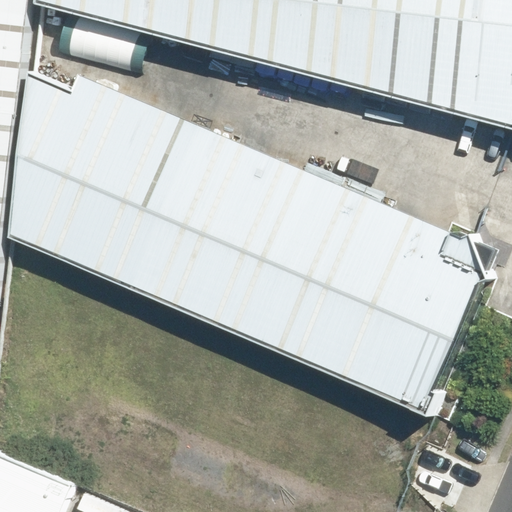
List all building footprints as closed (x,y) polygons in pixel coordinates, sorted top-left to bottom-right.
[(0,0),(0,6),(24,10),(24,0),(0,0)] [(511,0),(42,0),(42,3),(511,126),(511,0)] [(441,391),(487,283),(497,279),(494,270),(503,250),(484,242),(478,233),(470,237),(85,72),(78,89),(35,71),(14,237),(436,415),(445,393),(441,391)] [(0,187),(9,100),(0,99),(0,187)] [(66,511),(78,483),(0,450),(0,511),(66,511)]
